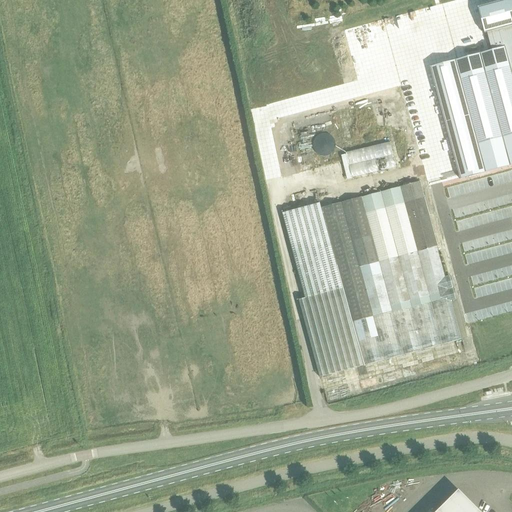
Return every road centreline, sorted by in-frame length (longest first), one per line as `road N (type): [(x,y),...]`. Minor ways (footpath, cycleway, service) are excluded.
road 1 (unclassified): [(511,373),(363,415),(89,454),(0,478)]
road 2 (primary): [(41,511),(305,441),(489,411)]
road 3 (unclassified): [(148,511),(401,448),(461,438),(511,443)]
